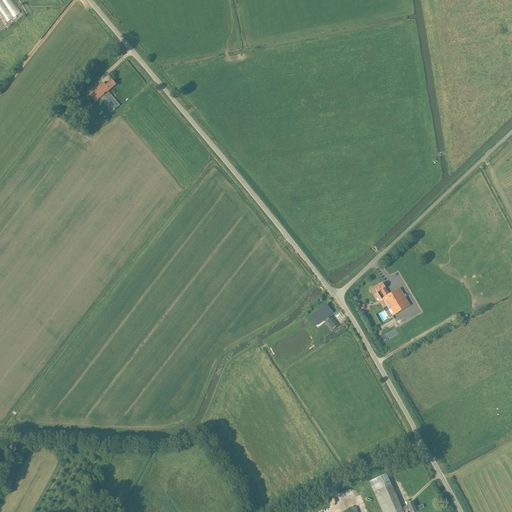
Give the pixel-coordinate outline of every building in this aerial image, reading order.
[(120,105),(108,91),(116,84),(113,80),(104,87),(101,84),(89,95),(95,102),(100,99),(111,113),(120,105)] [(411,306),(400,288),(389,294),(385,288),(383,283),(375,288),(377,292),(374,294),(377,298),(378,298),(379,301),(382,299),(393,316),(411,306)] [(311,316),(317,324),(331,312),(329,309),(330,309),(328,307),(328,308),(325,305),(316,312),(311,316)] [(338,325),(331,316),(326,320),(333,329),(338,325)] [(387,473),(369,481),(382,511),(407,511),(408,511),(410,510),(410,511),(415,511),(417,511),(424,508),(423,504),(415,507),(413,501),(407,504),(408,505),(402,508),(387,473)] [(88,478),(82,474),(79,478),(85,482),(88,478)]
